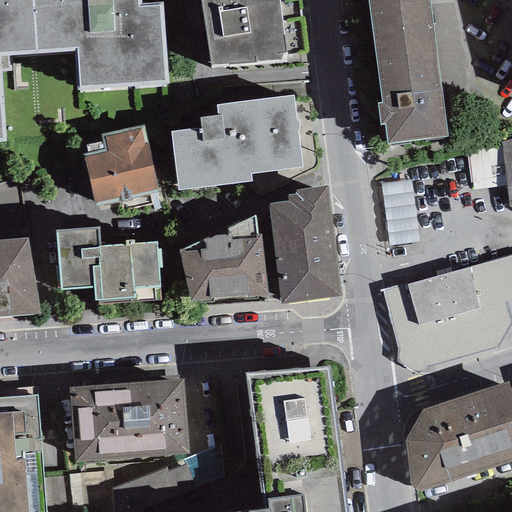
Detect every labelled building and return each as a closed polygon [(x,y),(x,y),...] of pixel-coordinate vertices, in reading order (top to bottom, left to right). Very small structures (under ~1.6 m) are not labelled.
[(33,0),(0,0),(0,141),(4,141),(0,81),(0,53),(37,51),(33,0)] [(138,0),(33,0),(37,51),(75,49),(77,87),(165,81),(160,5),(139,7),(138,0)] [(201,0),(212,66),(286,61),(279,0),(201,0)] [(428,0),(367,0),(372,37),(433,29),(428,0)] [(447,138),(433,29),(372,37),(381,103),(377,103),(380,125),(384,125),(387,145),(447,138)] [(294,96),(216,104),(217,116),(199,118),(200,128),(170,131),(177,189),(251,181),(250,174),(302,168),(294,96)] [(144,126),(102,135),(105,151),(84,156),(95,204),(122,198),(158,190),(144,126)] [(511,137),(500,140),(509,206),(511,207),(511,137)] [(413,175),(383,179),(390,241),(420,238),(413,175)] [(269,203),(274,249),(334,242),(327,186),(296,190),(296,195),(288,196),(288,201),(269,203)] [(263,296),(266,296),(261,234),(256,235),(254,215),(179,250),(190,302),(200,301),(201,305),(264,302),(263,296)] [(98,228),(56,231),(60,290),(94,287),(95,301),(98,300),(98,306),(161,301),(159,286),(156,243),(99,247),(98,228)] [(28,238),(0,240),(0,317),(40,314),(28,238)] [(341,296),(334,242),(274,249),(281,303),(341,296)] [(511,254),(381,290),(397,352),(397,361),(411,371),(421,370),(424,367),(497,348),(510,320),(503,301),(511,299),(511,254)] [(344,511),(328,369),(246,375),(264,511),(261,511),(344,511)] [(182,380),(69,389),(75,464),(188,456),(182,380)] [(444,485),(511,462),(511,394),(508,382),(422,411),(405,441),(410,486),(414,489),(422,490),(444,485)] [(45,511),(37,395),(0,398),(0,511),(45,511)] [(113,503),(162,504),(162,475),(114,474),(113,503)]
